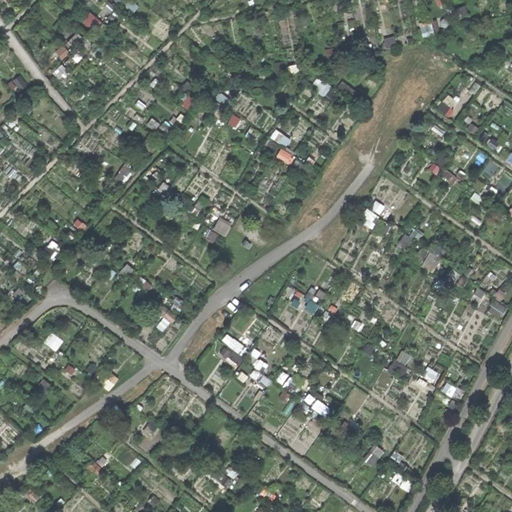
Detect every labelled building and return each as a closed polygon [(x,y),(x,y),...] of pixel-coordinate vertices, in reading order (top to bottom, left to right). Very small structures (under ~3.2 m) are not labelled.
[(93,28),(102,19),(94,11),(86,20),(93,28)] [(444,32),(440,18),(423,23),(426,36),(444,32)] [(388,39),(391,47),(400,44),(397,36),(388,39)] [(315,86),(329,94),(334,85),(320,77),(315,86)] [(447,102),(442,108),(452,117),(457,111),(447,102)] [(284,148),(280,156),(293,162),(296,155),(284,148)] [(118,176),(124,182),(135,170),(129,164),(118,176)] [(217,229),(229,236),(235,224),(222,218),(217,229)] [(436,246),(425,266),(436,272),(448,253),(436,246)] [(497,300),(491,311),(504,318),(510,307),(497,300)] [(312,301),(309,309),(318,312),(321,304),(312,301)] [(55,332),(48,342),(59,351),(67,340),(55,332)] [(228,346),(224,354),(240,363),(244,355),(228,346)] [(404,349),(392,369),(403,376),(415,356),(404,349)] [(257,369),(254,377),(271,384),(274,377),(257,369)] [(110,389),(121,382),(115,372),(103,379),(110,389)] [(280,396),(289,402),(302,384),(294,378),(280,396)] [(444,390),(462,401),(467,392),(450,381),(444,390)] [(440,389),(435,398),(453,407),(457,399),(440,389)] [(328,416),(333,408),(321,398),(315,406),(328,416)] [(374,466),(386,455),(378,447),(366,457),(374,466)] [(229,483),(231,477),(219,473),(217,480),(229,483)]
